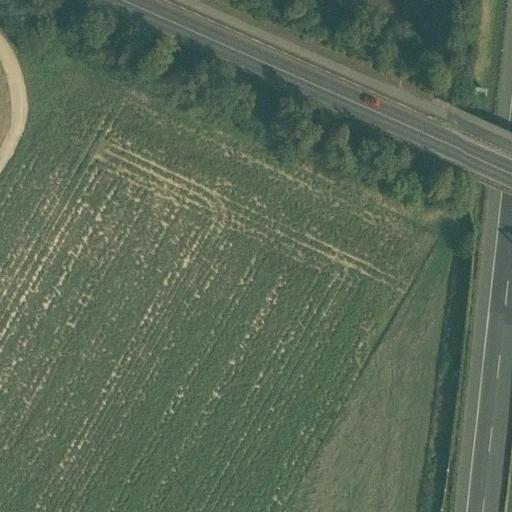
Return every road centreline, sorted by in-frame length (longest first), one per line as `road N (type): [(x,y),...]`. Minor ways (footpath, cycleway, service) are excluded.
road 1 (tertiary): [(105,0),(511,180)]
road 2 (motorway): [(511,251),(482,511)]
